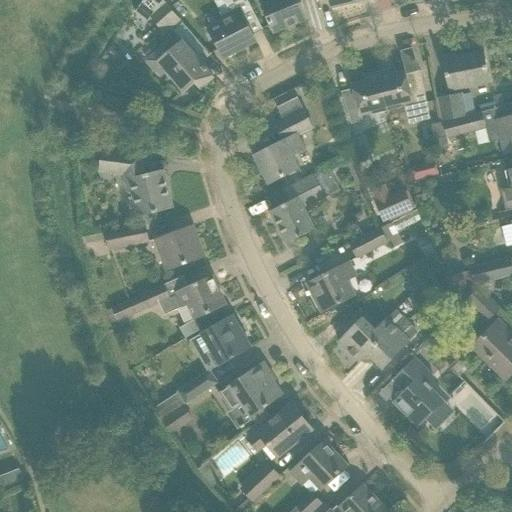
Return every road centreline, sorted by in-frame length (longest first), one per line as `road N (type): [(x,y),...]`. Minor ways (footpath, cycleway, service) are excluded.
road 1 (residential): [(439,503),(316,372),(250,249),(219,145),(227,118),(292,66),(364,40),(511,18)]
road 2 (track): [(42,100),(221,137)]
